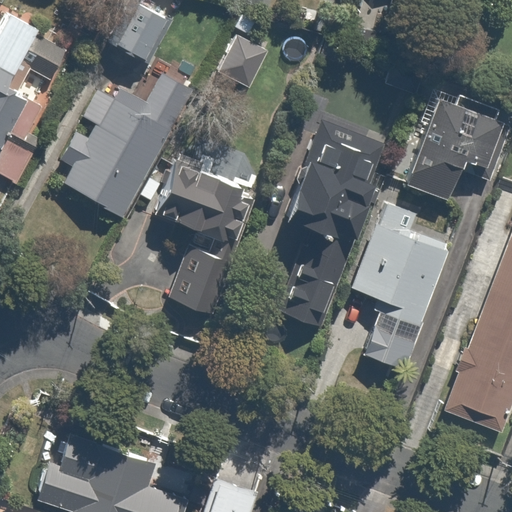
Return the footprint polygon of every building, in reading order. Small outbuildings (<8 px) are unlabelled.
[(0,145),(0,170),(17,180),(56,116),(17,92),(31,68),(55,83),(76,49),(11,9),(0,26),(0,145)] [(174,24),(146,9),(125,49),(153,63),(174,24)] [(74,166),(66,180),(126,216),(184,120),(131,87),(122,102),(103,90),(88,116),(100,123),(92,136),(80,128),(61,158),(74,166)] [(440,100),(407,188),(458,207),(470,173),(494,182),(511,133),(511,126),(499,121),(504,106),(463,91),(458,106),(440,100)] [(299,181),(285,214),(344,239),(349,229),(365,236),(402,148),(319,112),(291,177),(299,181)] [(266,190),(185,152),(156,215),(238,253),(266,190)] [(388,200),(354,288),(385,299),(365,351),(408,368),(452,252),(408,235),(418,211),(388,200)] [(511,423),(511,228),(448,406),(510,428),(511,423)] [(165,460),(108,439),(102,455),(72,443),(64,464),(53,460),(37,503),(62,511),(185,511),(190,497),(155,485),(165,460)] [(258,511),(264,493),(221,480),(211,511),(258,511)]
